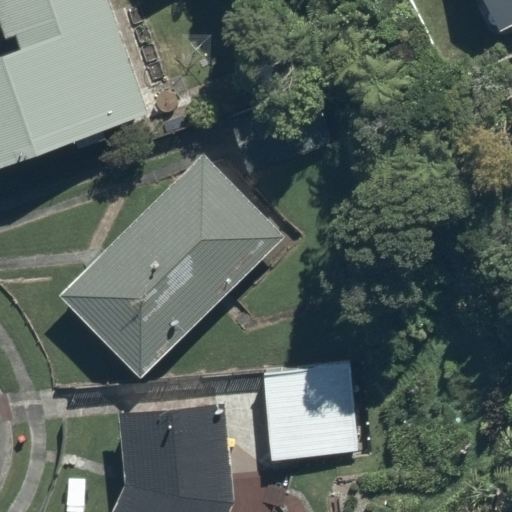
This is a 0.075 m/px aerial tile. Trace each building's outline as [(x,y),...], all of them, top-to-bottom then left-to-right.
[(158,122),(122,0),(10,0),(23,46),(0,52),(0,157),(3,167),(158,122)] [(511,0),(499,0),(511,24),(511,23),(511,0)] [(296,223),(207,140),(63,294),(151,377),(296,223)] [(360,360),(271,361),(272,461),(362,459),(360,360)] [(234,399),(124,408),(136,471),(115,511),(234,511),(248,485),(234,399)]
